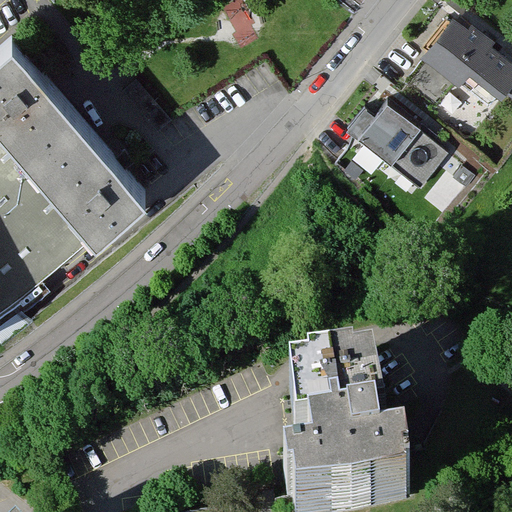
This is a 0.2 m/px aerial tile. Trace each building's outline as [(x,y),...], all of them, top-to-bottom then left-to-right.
[(464,72),(495,97),(511,76),(511,62),(448,11),(410,57),(450,90),(464,72)] [(12,35),(0,44),(0,115),(96,228),(144,187),(12,35)] [(172,117),(136,77),(123,88),(158,128),(172,117)] [(449,151),(379,97),(347,138),(417,192),(449,151)] [(0,305),(96,228),(0,115),(0,305)] [(297,509),(297,511),(384,511),(416,507),(409,464),(385,468),(382,451),(395,449),(384,382),(293,396),(302,456),(312,454),(316,475),(286,480),(291,510),(297,509)]
